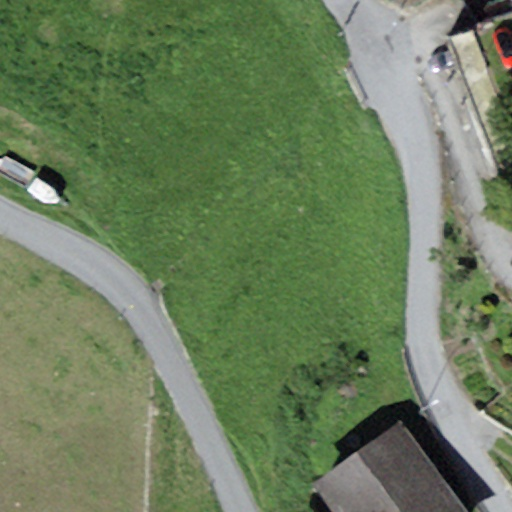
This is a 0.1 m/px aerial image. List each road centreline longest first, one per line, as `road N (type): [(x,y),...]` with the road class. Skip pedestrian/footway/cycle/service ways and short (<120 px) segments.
road 1 (residential): [(339,0),(384,52),(423,186),(425,331),(470,441),(511,511)]
road 2 (unclassified): [(242,511),(172,356),(129,290),(0,208)]
